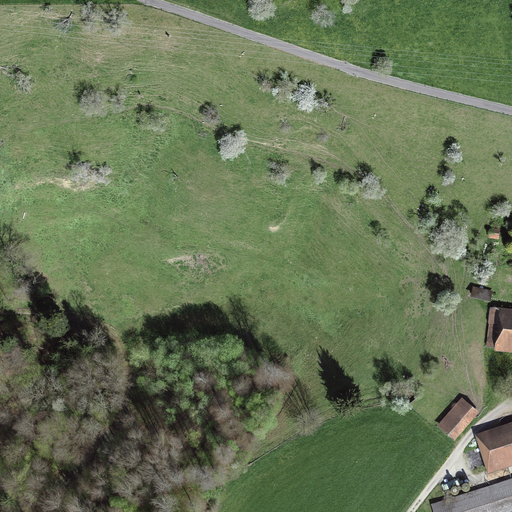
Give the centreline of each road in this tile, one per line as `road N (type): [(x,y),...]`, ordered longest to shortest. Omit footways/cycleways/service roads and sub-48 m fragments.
road 1 (unclassified): [(511,111),(352,70),(148,0)]
road 2 (track): [(45,511),(64,476),(123,421),(131,382),(120,348),(94,322),(0,312)]
